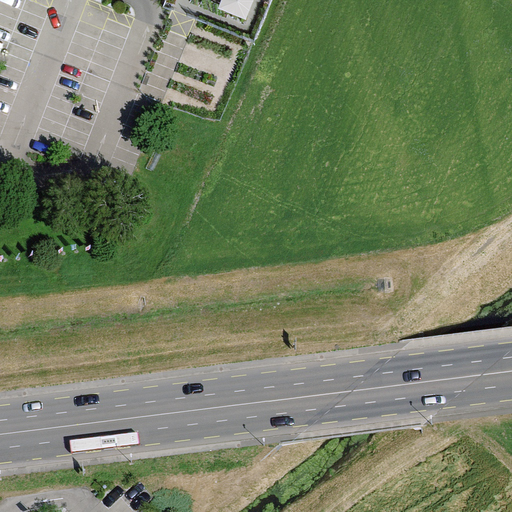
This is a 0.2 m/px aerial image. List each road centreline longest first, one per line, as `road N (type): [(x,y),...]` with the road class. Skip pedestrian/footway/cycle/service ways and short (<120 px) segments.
road 1 (secondary): [(511,354),(0,418)]
road 2 (secondary): [(0,446),(511,386)]
